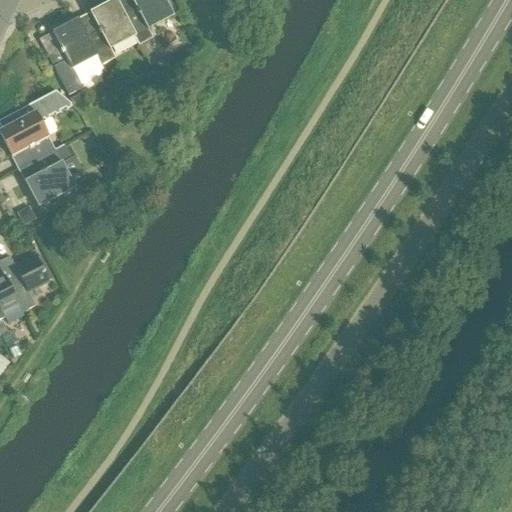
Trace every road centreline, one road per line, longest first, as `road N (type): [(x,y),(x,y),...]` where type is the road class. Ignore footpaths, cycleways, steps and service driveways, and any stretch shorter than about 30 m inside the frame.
road 1 (primary): [(159,511),(273,360),(506,0)]
road 2 (unclassified): [(226,511),(511,89)]
